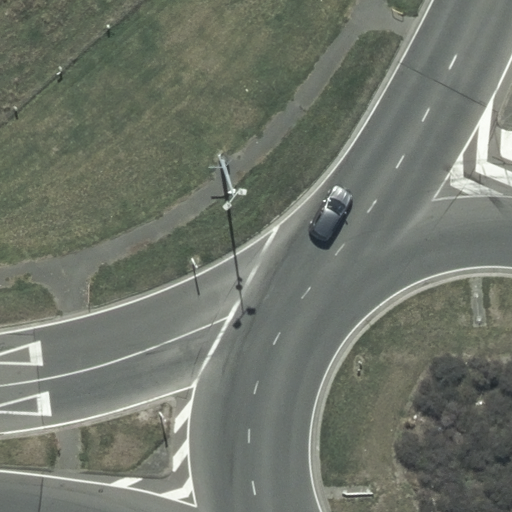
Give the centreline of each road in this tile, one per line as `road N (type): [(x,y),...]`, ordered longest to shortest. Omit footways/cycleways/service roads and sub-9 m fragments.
road 1 (secondary): [(0,387),(78,374),(304,298)]
road 2 (trunk): [(337,265),(417,134),(479,0)]
road 3 (trunk): [(257,511),(250,422),(278,335),(304,298)]
road 4 (trunk): [(337,265),(422,221),(511,214)]
